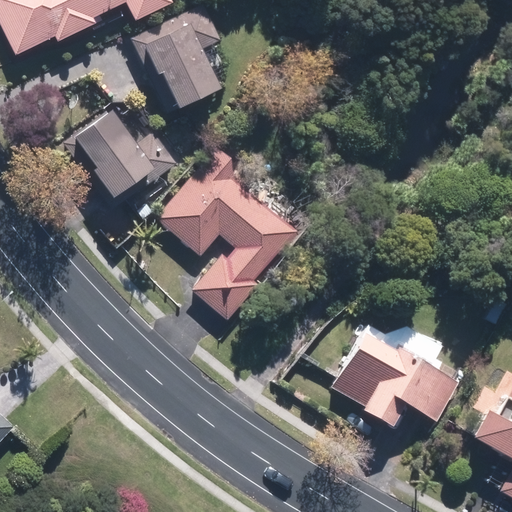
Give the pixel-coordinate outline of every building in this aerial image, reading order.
[(0,0),(0,48),(6,60),(46,40),(49,47),(88,28),(85,22),(117,6),(126,25),(164,6),(161,0),(0,0)] [(213,44),(196,7),(124,41),(159,116),(207,93),(189,56),(213,44)] [(52,144),(97,205),(138,175),(145,184),(170,166),(146,135),(124,151),(96,113),(52,144)] [(209,151),(148,221),(193,260),(211,238),(223,248),(184,293),(220,323),(251,287),(246,282),(288,234),(228,182),(236,174),(209,151)] [(450,383),(347,334),(320,389),(349,403),(344,413),(377,429),(389,405),(430,424),(450,383)] [(469,412),(454,440),(503,467),(490,491),(511,503),(511,376),(508,374),(483,420),(469,412)] [(0,442),(18,423),(0,406),(0,442)]
